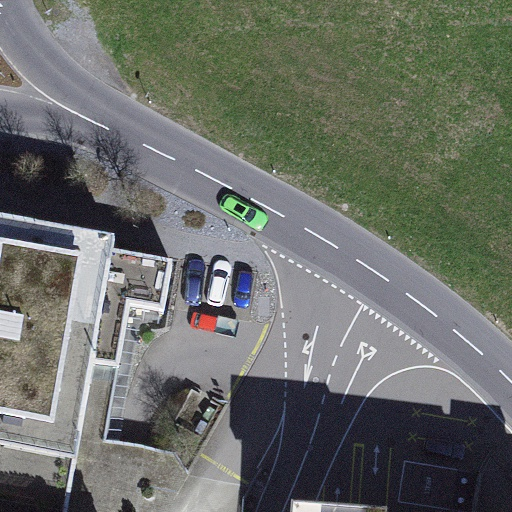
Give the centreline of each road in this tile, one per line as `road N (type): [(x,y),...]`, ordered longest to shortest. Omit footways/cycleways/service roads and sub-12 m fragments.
road 1 (tertiary): [(511,380),(382,277),(86,113)]
road 2 (tertiary): [(86,113),(0,14)]
